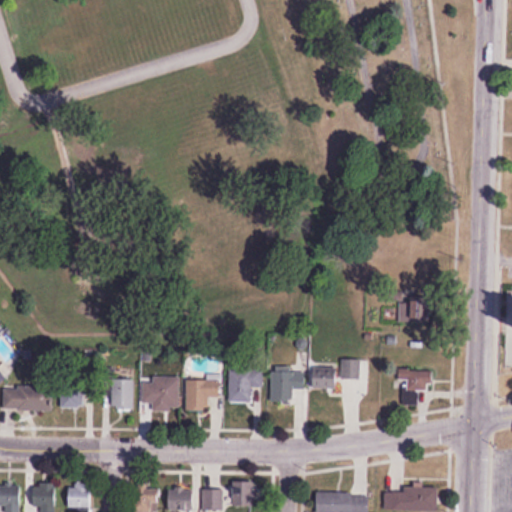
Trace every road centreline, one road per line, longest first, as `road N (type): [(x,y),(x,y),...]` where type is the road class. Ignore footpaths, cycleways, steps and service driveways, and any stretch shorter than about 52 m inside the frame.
road 1 (residential): [(473,418),(312,449),(0,441)]
road 2 (residential): [(473,418),(489,0)]
